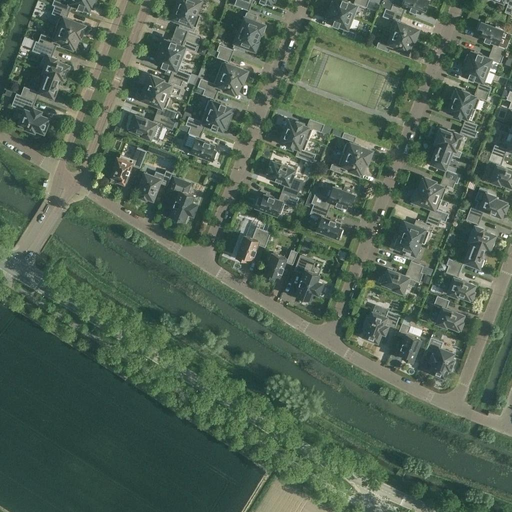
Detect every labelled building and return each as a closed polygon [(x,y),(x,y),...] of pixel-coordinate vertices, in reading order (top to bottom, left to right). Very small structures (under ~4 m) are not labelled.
[(94,0),(68,0),(68,1),(65,0),(53,0),(52,5),(55,6),(69,11),(72,3),(78,6),(78,7),(83,9),(84,8),(89,10),(90,6),(92,6),(94,0)] [(197,12),(201,0),(178,0),(178,1),(179,1),(177,6),(197,12)] [(249,10),(251,4),(241,0),(235,0),(234,5),(248,10),(249,10)] [(331,8),(354,17),(358,7),(356,6),(356,5),(347,2),(348,1),(345,0),(335,0),(335,2),(333,1),(331,8)] [(385,0),(384,0),(382,6),(389,8),(392,2),(389,1),(385,0)] [(423,8),(426,9),(429,0),(428,0),(403,0),(402,4),(411,8),(410,9),(415,11),(416,10),(421,12),(423,8)] [(511,12),(511,11),(511,0),(500,0),(508,3),(504,12),(511,14),(511,12)] [(385,8),(403,14),(405,8),(404,8),(393,3),(390,9),(386,8),(385,8)] [(81,37),(85,26),(83,25),(65,18),(66,16),(67,17),(69,11),(55,6),(52,13),(60,16),(56,27),(81,37)] [(180,27),(194,32),(201,14),(197,12),(177,6),(176,10),(175,9),(171,18),(182,22),(180,27)] [(331,8),(328,16),(330,16),(328,20),(333,22),(333,24),(338,26),(339,24),(347,28),(347,27),(350,28),(354,17),(331,8)] [(400,20),(403,14),(385,8),(382,16),(393,20),(389,31),(414,40),(418,30),(416,29),(417,29),(398,21),(399,19),(400,20)] [(259,37),(259,36),(260,33),(261,33),(265,24),(254,20),(256,15),(246,12),(240,29),(259,37)] [(495,27),(481,22),(478,31),(481,32),(479,36),(485,38),(484,39),(489,41),(490,40),(499,43),(503,31),(502,30),(502,28),(496,26),(495,27)] [(41,33),(38,41),(55,48),(57,42),(56,42),(56,40),(63,43),(63,44),(73,48),(73,46),(75,47),(79,36),(81,37),(56,27),(52,38),(41,33)] [(342,34),(354,39),(356,33),(345,29),(344,28),(342,34)] [(240,29),(233,47),(242,51),(244,46),(255,50),(258,41),(257,41),(259,37),(240,29)] [(396,48),(406,52),(406,50),(408,51),(412,40),(414,41),(414,40),(389,31),(393,33),(388,43),(397,46),(396,48)] [(185,38),(197,43),(200,37),(188,32),(185,38)] [(183,59),(187,48),(196,52),(199,44),(197,43),(185,38),(182,46),(176,43),(176,42),(171,40),(171,42),(165,40),(164,44),(162,43),(159,50),(183,59)] [(55,48),(38,41),(36,40),(32,50),(45,55),(43,59),(48,60),(44,71),(47,72),(61,78),(64,79),(65,77),(67,72),(69,65),(56,60),(56,59),(52,57),(55,48)] [(388,52),(390,46),(378,42),(376,47),(388,52)] [(217,50),(219,51),(231,56),(234,49),(233,49),(219,44),(217,50)] [(491,50),(504,55),(506,49),(495,44),(494,44),(491,50)] [(206,49),(200,47),(198,52),(204,55),(206,49)] [(157,62),(162,64),(162,65),(167,67),(167,66),(174,68),(171,76),(183,81),(188,83),(191,74),(179,70),(183,59),(159,50),(157,57),(158,58),(157,62)] [(504,55),(491,50),(489,56),(490,56),(501,61),(504,55)] [(231,56),(219,51),(217,57),(228,61),(228,62),(229,62),(231,56)] [(466,62),(489,71),(493,60),(491,59),(482,55),(483,54),(477,52),(477,53),(472,51),(470,56),(468,55),(466,62)] [(222,61),(218,72),(243,82),(247,71),(245,71),(245,70),(222,61)] [(489,71),(466,62),(463,69),(465,70),(463,74),(468,76),(468,77),(473,79),(474,78),(482,81),(485,81),(489,71)] [(61,78),(47,72),(40,92),(42,92),(42,93),(47,95),(47,94),(55,97),(58,90),(56,89),(61,78)] [(237,92),(241,82),(243,82),(218,72),(214,83),(201,78),(197,86),(205,89),(217,94),(219,88),(219,87),(218,88),(218,87),(218,85),(225,88),(225,90),(235,93),(235,92),(237,92)] [(145,87),(170,97),(166,95),(171,84),(162,81),(163,80),(153,76),(153,77),(151,77),(147,88),(145,87)] [(183,81),(171,76),(169,82),(181,86),(183,81)] [(479,82),(477,88),(489,92),(491,87),(480,82),(479,82)] [(21,95),(35,100),(38,91),(24,86),(21,95)] [(145,87),(141,98),(143,99),(142,99),(159,106),(157,113),(173,120),(176,112),(166,108),(170,97),(145,87)] [(477,88),(475,94),(476,94),(475,96),(468,93),(469,92),(464,90),(463,92),(456,89),(456,90),(455,90),(451,99),(476,109),(480,98),(486,100),(489,92),(477,88)] [(217,94),(205,89),(203,94),(214,99),(215,99),(217,94)] [(35,100),(21,95),(16,93),(12,105),(25,110),(21,122),(20,122),(20,123),(27,125),(26,127),(34,131),(35,128),(45,132),(47,125),(46,125),(49,118),(39,115),(41,111),(32,108),(35,100)] [(451,99),(448,109),(449,109),(448,111),(455,113),(455,114),(460,117),(460,115),(472,120),(476,109),(451,99)] [(205,110),(228,119),(231,112),(229,111),(231,107),(226,105),(226,104),(221,102),(220,103),(212,100),(212,101),(209,100),(205,110)] [(205,110),(201,121),(188,116),(186,124),(203,131),(205,123),(212,126),(211,127),(216,129),(217,128),(222,130),(224,126),(226,126),(228,119),(205,110)] [(132,121),(130,126),(132,127),(131,129),(142,133),(142,135),(158,141),(163,126),(172,130),(176,121),(173,120),(157,113),(153,122),(136,115),(134,121),(132,121)] [(321,132),(324,124),(310,118),(308,124),(309,125),(308,127),(313,129),(321,132)] [(288,120),(284,130),(309,139),(313,129),(308,127),(301,124),(302,123),(297,121),(296,122),(289,119),(289,121),(288,120)] [(463,125),(475,130),(477,124),(466,120),(465,119),(463,125)] [(200,138),(203,131),(186,124),(185,125),(190,127),(188,133),(200,137),(200,138)] [(475,130),(463,125),(460,132),(461,132),(475,137),(477,131),(475,130)] [(454,134),(441,129),(439,135),(438,135),(436,140),(436,142),(462,152),(462,151),(456,149),(461,135),(455,132),(454,134)] [(300,148),(299,150),(298,150),(296,156),(313,162),(316,154),(305,150),(309,139),(284,130),(280,140),(281,140),(281,141),(288,144),(287,145),(292,147),(293,146),(300,148)] [(356,136),(344,132),(342,137),(353,141),(353,142),(354,142),(356,136)] [(199,154),(213,159),(216,151),(213,149),(215,145),(209,143),(210,142),(205,140),(204,141),(195,138),(191,151),(192,151),(192,153),(199,156),(199,154)] [(343,152),(368,162),(372,151),(370,151),(370,150),(347,141),(343,152)] [(462,152),(436,142),(439,143),(435,155),(433,154),(430,162),(438,165),(437,165),(442,167),(443,168),(443,167),(445,168),(450,153),(459,157),(461,152),(462,152)] [(491,153),(503,158),(507,149),(506,148),(506,149),(495,144),(491,153)] [(115,167),(112,176),(119,179),(118,181),(124,183),(128,173),(130,169),(132,163),(134,164),(134,165),(134,164),(133,165),(140,168),(147,151),(137,147),(133,159),(121,154),(119,158),(117,157),(114,167),(115,167)] [(368,162),(343,152),(338,163),(350,168),(350,170),(360,173),(360,172),(362,172),(366,162),(368,162)] [(503,158),(491,153),(489,160),(500,164),(501,164),(503,158)] [(270,166),(267,174),(268,175),(268,176),(286,183),(285,185),(282,191),(299,198),(300,197),(297,196),(299,191),(299,190),(302,181),(292,177),(295,169),(293,169),(294,168),(281,163),(281,164),(273,161),(272,166),(270,166)] [(342,173),(344,168),(343,167),(343,168),(332,163),(330,169),(342,173)] [(511,170),(497,165),(491,180),(500,183),(501,182),(511,186),(511,185),(511,170)] [(446,169),(443,178),(457,183),(461,174),(447,169),(446,169)] [(142,182),(144,182),(139,194),(141,194),(140,196),(146,198),(147,196),(153,199),(159,182),(168,185),(172,173),(166,170),(164,175),(156,172),(154,176),(145,173),(142,182)] [(190,183),(174,177),(169,191),(179,195),(177,199),(176,199),(174,204),(175,205),(171,216),(175,218),(174,219),(181,222),(182,220),(184,221),(187,212),(193,214),(197,204),(191,202),(194,194),(187,192),(190,183)] [(443,178),(440,185),(435,183),(435,181),(425,178),(425,179),(423,179),(419,189),(417,189),(442,199),(447,186),(453,188),(455,183),(457,183),(443,178)] [(315,192),(311,203),(328,209),(332,200),(336,202),(336,203),(341,205),(342,204),(347,206),(348,202),(352,203),(355,195),(341,190),(342,188),(335,185),(334,187),(333,186),(332,188),(330,187),(326,197),(315,192)] [(417,189),(413,200),(415,200),(415,201),(433,208),(432,210),(431,209),(429,215),(441,220),(446,222),(449,213),(438,209),(442,199),(417,189)] [(269,196),(268,196),(264,194),(262,198),(259,197),(255,205),(269,211),(268,213),(275,215),(276,214),(278,214),(278,213),(281,214),(285,204),(296,208),(299,198),(282,191),(279,200),(274,198),(274,197),(269,195),(269,196)] [(481,218),(484,209),(501,215),(503,209),(505,210),(507,204),(505,204),(506,202),(495,198),(495,196),(487,193),(483,202),(478,200),(475,208),(471,206),(468,213),(481,218)] [(325,232),(339,237),(342,229),(339,228),(340,223),(335,221),(335,220),(330,218),(330,219),(325,218),(328,209),(311,203),(313,204),(310,213),(321,218),(316,229),(318,229),(317,231),(324,234),(325,232)] [(478,224),(481,218),(468,213),(466,219),(478,224),(477,224),(478,224)] [(438,226),(441,220),(429,215),(426,222),(427,222),(438,226)] [(403,230),(401,234),(420,242),(424,244),(431,226),(417,220),(416,225),(405,221),(402,230),(403,230)] [(470,240),(490,248),(490,247),(491,247),(493,241),(492,241),(495,235),(481,230),(482,228),(475,226),(470,240)] [(246,260),(247,257),(251,259),(253,253),(254,254),(256,249),(255,248),(257,243),(265,247),(271,232),(256,227),(252,237),(246,235),(245,236),(243,236),(241,243),(242,243),(237,257),(246,260)] [(395,247),(406,251),(404,256),(413,259),(420,242),(401,234),(400,238),(399,238),(395,247)] [(470,240),(470,241),(473,242),(466,261),(467,262),(473,264),(480,267),(483,259),(482,258),(486,247),(490,248),(470,240)] [(293,264),(298,252),(291,249),(287,261),(286,261),(293,264)] [(265,275),(273,278),(275,274),(279,276),(281,271),(282,271),(284,266),(283,266),(286,257),(273,252),(273,254),(271,253),(268,260),(270,261),(265,275)] [(300,254),(294,270),(305,274),(303,279),(302,278),(300,283),(301,284),(296,295),(301,297),(300,299),(307,301),(307,299),(309,300),(312,291),(318,293),(322,283),(316,281),(319,274),(312,271),(316,260),(300,254)] [(448,265),(461,270),(463,263),(462,263),(449,258),(446,264),(448,265)] [(409,267),(421,272),(423,265),(412,261),(411,260),(409,267)] [(458,277),(461,270),(448,265),(446,264),(440,262),(438,269),(457,276),(458,277)] [(409,267),(406,276),(388,269),(386,275),(385,275),(382,280),(384,281),(383,283),(395,287),(394,289),(403,292),(406,283),(413,286),(416,280),(420,282),(423,273),(421,272),(409,267)] [(474,285),(454,277),(449,292),(457,296),(458,294),(469,298),(470,297),(471,297),(474,292),(472,291),(474,285)] [(463,315),(446,308),(449,300),(437,295),(434,304),(443,308),(437,322),(446,325),(447,324),(458,328),(458,326),(460,327),(462,322),(461,321),(463,315)] [(373,312),(370,318),(368,318),(365,326),(367,327),(364,336),(370,339),(371,338),(377,341),(381,331),(385,332),(388,324),(396,327),(400,315),(388,310),(385,317),(374,312),(373,312)] [(412,361),(417,347),(419,348),(421,341),(420,340),(420,338),(419,338),(420,336),(409,331),(411,325),(402,322),(397,334),(406,338),(404,342),(403,342),(401,347),(402,347),(400,353),(404,354),(403,358),(412,361)] [(434,362),(431,371),(437,374),(444,377),(447,368),(450,369),(453,360),(451,359),(453,352),(452,352),(452,353),(441,348),(443,341),(431,337),(426,349),(434,352),(431,360),(434,362)]
